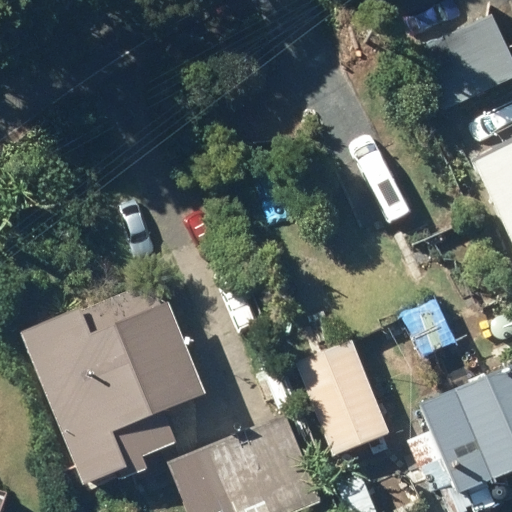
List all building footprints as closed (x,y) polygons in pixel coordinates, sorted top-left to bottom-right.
[(484,15),(413,47),(441,108),(511,77),(484,15)] [(511,137),(465,160),(511,258),(511,284),(507,287),(511,296),(511,137)] [(276,173),(276,165),(259,165),(259,173),(231,172),(230,219),(288,220),(289,173),(276,173)] [(154,306),(144,279),(15,332),(77,485),(119,466),(105,432),(199,394),(160,303),(154,306)] [(438,295),(399,314),(419,354),(458,335),(438,295)] [(383,434),(347,340),(289,363),(326,457),(383,434)] [(511,363),(414,403),(426,432),(400,442),(422,495),(436,490),(443,511),(459,511),(466,509),(466,511),(475,511),(490,507),(481,483),(511,469),(511,363)] [(280,414),(145,468),(163,511),(289,511),(316,501),(280,414)] [(331,482),(342,511),(369,511),(354,472),(331,482)]
